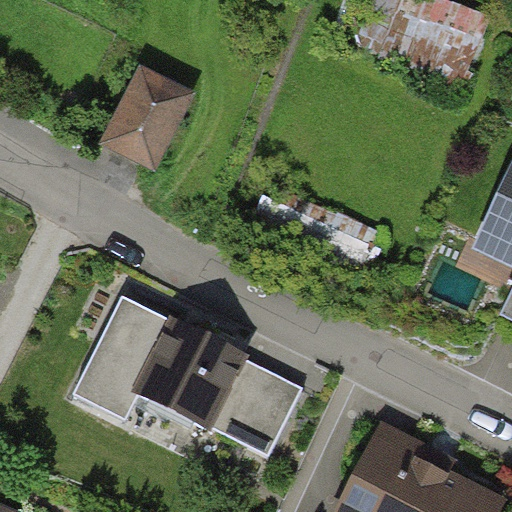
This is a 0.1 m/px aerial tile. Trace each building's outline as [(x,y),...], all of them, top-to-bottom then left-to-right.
[(464,91),(490,23),(428,0),(373,0),(355,50),(464,91)] [(142,75),(101,158),(158,185),(199,103),(142,75)] [(511,181),(474,264),(511,280),(511,181)] [(383,254),(265,200),(249,234),(367,289),(383,254)] [(307,396),(123,307),(75,405),(129,431),(140,409),(214,445),(216,439),(272,467),(307,396)] [(494,511),(496,509),(372,452),(344,511),(494,511)]
